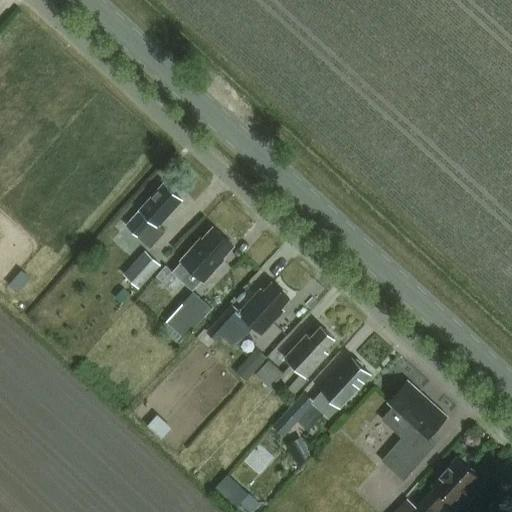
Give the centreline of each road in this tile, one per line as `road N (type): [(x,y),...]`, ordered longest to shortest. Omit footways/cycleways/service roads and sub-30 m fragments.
road 1 (unclassified): [(511,433),(33,0)]
road 2 (secondary): [(511,386),(86,0)]
